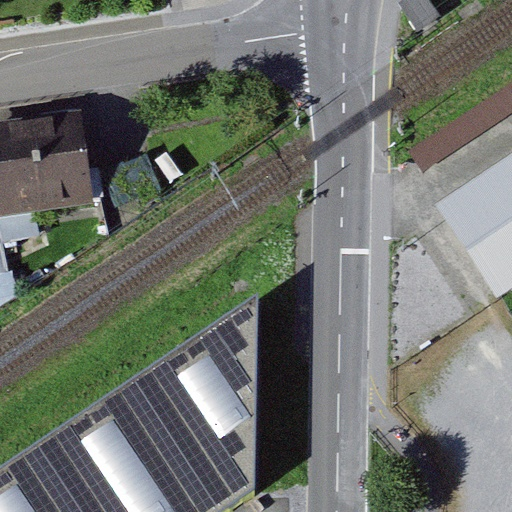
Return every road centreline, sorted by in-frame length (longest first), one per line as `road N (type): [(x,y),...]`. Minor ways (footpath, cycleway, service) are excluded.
road 1 (tertiary): [(337,511),(346,25)]
road 2 (residential): [(346,25),(0,76)]
